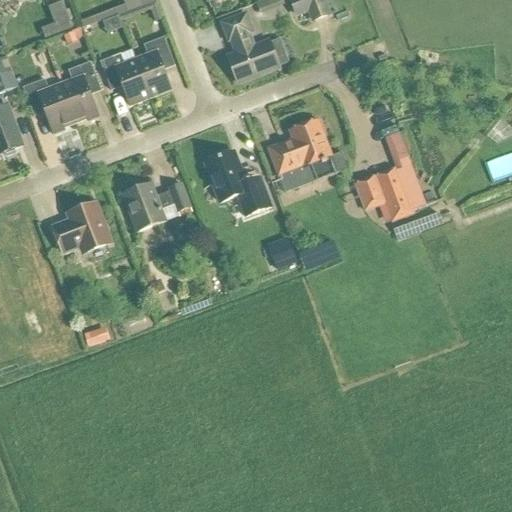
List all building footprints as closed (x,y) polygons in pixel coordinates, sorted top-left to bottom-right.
[(43,36),(72,27),(64,0),(59,0),(48,4),(53,22),(40,26),(43,36)] [(128,0),(124,2),(126,6),(129,14),(157,4),(155,0),(128,0)] [(288,0),(287,1),(294,21),(306,16),(310,27),(330,19),(322,0),(288,0)] [(280,70),(270,44),(253,51),(247,35),(251,33),(245,17),(224,26),(230,41),(232,41),(238,57),(228,61),(238,86),(280,70)] [(74,34),(65,37),(68,46),(78,42),(77,39),(74,34)] [(148,58),(136,63),(151,101),(172,93),(164,73),(175,69),(164,40),(144,48),(148,58)] [(136,63),(125,67),(121,57),(100,65),(112,93),(123,89),(130,109),(151,101),(136,63)] [(0,62),(0,97),(17,91),(6,61),(0,62)] [(61,88),(75,126),(86,122),(87,125),(99,120),(90,98),(101,94),(90,65),(69,73),(73,84),(61,88)] [(45,82),(23,91),(34,119),(45,115),(54,138),(65,133),(64,130),(75,126),(61,88),(49,93),(45,82)] [(0,158),(22,150),(7,108),(0,110),(0,158)] [(293,143),(269,152),(279,178),(286,196),(314,184),(307,169),(332,159),(318,123),(289,134),(293,143)] [(511,152),(487,163),(496,182),(511,174),(511,152)] [(245,185),(234,156),(206,166),(221,206),(238,199),(246,220),(272,210),(260,180),(245,185)] [(414,218),(406,198),(417,194),(409,173),(398,177),(397,172),(353,188),(364,216),(378,211),(384,227),(389,225),(390,227),(414,218)] [(152,187),(123,198),(137,235),(166,224),(162,213),(175,208),(178,215),(191,210),(182,187),(169,192),(170,194),(157,199),(152,187)] [(96,208),(69,218),(72,224),(55,231),(64,255),(81,248),(84,256),(110,246),(96,208)] [(160,280),(149,285),(154,296),(165,291),(160,280)] [(97,332),(84,336),(88,348),(100,345),(97,332)]
